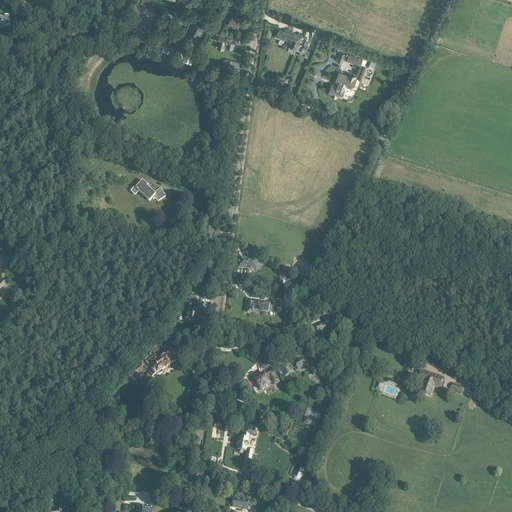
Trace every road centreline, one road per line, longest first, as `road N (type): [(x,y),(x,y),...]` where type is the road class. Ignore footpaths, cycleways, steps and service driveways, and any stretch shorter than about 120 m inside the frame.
road 1 (residential): [(190,511),(260,0)]
road 2 (track): [(400,365),(403,353),(373,340),(352,363),(216,328)]
road 3 (track): [(383,138),(196,64)]
road 4 (track): [(453,0),(383,138)]
